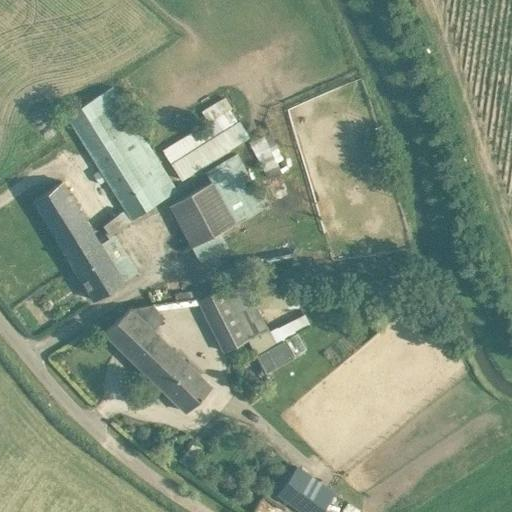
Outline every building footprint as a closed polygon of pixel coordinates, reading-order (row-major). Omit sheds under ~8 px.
[(131,219),(176,190),(111,86),(66,115),(131,219)] [(162,150),(171,164),(181,179),(249,136),(239,120),(224,96),(200,110),(207,121),(162,150)] [(249,141),(268,177),(288,167),(270,131),(249,141)] [(191,246),(265,207),(235,153),(203,171),(209,181),(168,204),(191,246)] [(63,183),(49,191),(32,202),(92,299),(137,272),(120,244),(106,253),(63,183)] [(304,313),(270,331),(257,308),(288,307),(286,292),(250,292),(248,288),(219,288),(199,298),(224,348),(244,338),(254,356),(284,339),(284,338),(310,324),(304,313)] [(198,290),(174,292),(175,299),(199,297),(198,290)] [(128,305),(117,316),(103,331),(185,411),(210,386),(128,305)] [(284,341),(256,356),(266,373),(293,358),(284,341)] [(192,439),(176,460),(185,467),(201,446),(192,439)] [(298,466),(291,475),(280,492),(308,511),(319,511),(334,491),(298,466)] [(357,511),(358,511),(346,503),(340,511),(357,511)]
